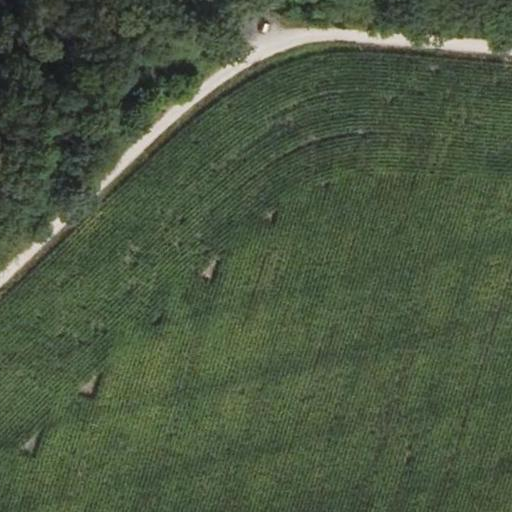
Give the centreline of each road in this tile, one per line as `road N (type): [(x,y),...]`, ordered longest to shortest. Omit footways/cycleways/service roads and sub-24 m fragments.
road 1 (track): [(0,275),(267,39)]
road 2 (track): [(267,39),(332,33),(511,42)]
